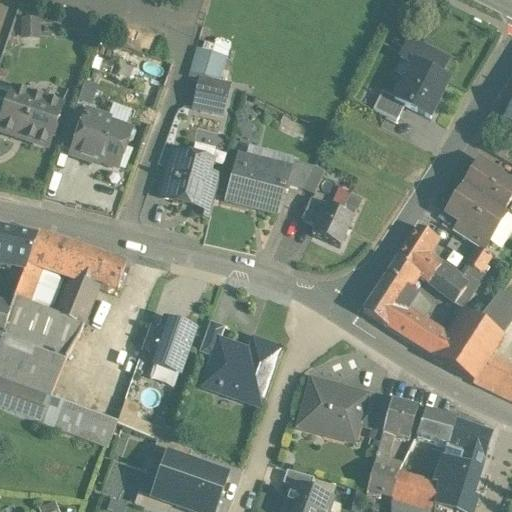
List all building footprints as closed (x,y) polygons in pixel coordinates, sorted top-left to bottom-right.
[(399,60),(412,67),(438,80),(446,64),(408,44),(399,60)] [(200,84),(219,88),(227,60),(196,51),(187,81),(200,84)] [(438,80),(412,67),(394,102),(393,104),(404,109),(428,122),(448,85),(438,80)] [(356,106),(372,114),(381,96),(384,89),(368,82),(356,106)] [(219,88),(200,84),(193,112),(221,118),(228,90),(219,88)] [(62,108),(12,91),(9,100),(1,124),(0,126),(0,133),(48,150),(62,108)] [(9,100),(0,96),(0,124),(1,124),(9,100)] [(394,102),(381,96),(372,114),(396,126),(404,109),(393,104),(394,102)] [(511,110),(510,109),(502,123),(511,128),(511,110)] [(106,122),(86,114),(84,120),(72,154),(70,159),(89,166),(90,162),(116,171),(126,144),(132,141),(133,137),(130,130),(126,129),(120,131),(105,126),(106,122)] [(73,116),(61,150),(72,154),(84,120),(73,116)] [(490,143),(480,134),(477,139),(487,145),(490,143)] [(487,145),(477,139),(472,146),(482,151),(487,145)] [(192,157),(183,155),(180,157),(179,158),(176,171),(178,171),(170,202),(200,210),(198,216),(209,219),(219,180),(208,177),(210,169),(209,168),(213,152),(195,147),(192,157)] [(168,154),(157,199),(170,202),(178,171),(176,171),(179,158),(180,157),(168,154)] [(288,171),(245,160),(238,186),(229,184),(225,204),(249,210),(250,204),(279,211),(285,189),(290,171),(288,171)] [(313,169),(290,163),(288,171),(290,171),(285,189),(302,193),(313,169)] [(502,182),(480,168),(464,192),(501,216),(511,199),(511,190),(501,184),(502,182)] [(313,169),(302,193),(313,198),(324,174),(313,169)] [(501,216),(464,192),(448,217),(467,230),(490,245),(506,219),(501,216)] [(350,197),(341,217),(352,222),(361,202),(350,197)] [(324,210),(310,204),(301,225),(315,231),(324,210)] [(341,217),(324,210),(315,231),(311,239),(339,251),(352,222),(341,217)] [(490,245),(467,230),(460,241),(482,256),(490,245)] [(37,241),(0,232),(0,259),(12,262),(11,269),(26,272),(27,269),(37,241)] [(442,275),(422,259),(433,242),(416,232),(396,263),(415,277),(432,290),(442,275)] [(52,242),(39,237),(37,241),(27,269),(41,274),(52,242)] [(126,268),(52,242),(41,274),(63,282),(83,289),(85,283),(97,287),(116,293),(126,268)] [(479,255),(468,270),(476,275),(478,276),(488,261),(479,255)] [(396,263),(363,316),(386,331),(402,320),(408,310),(398,304),(415,277),(396,263)] [(27,269),(26,272),(14,303),(23,308),(28,310),(41,274),(27,269)] [(468,270),(457,286),(464,291),(476,275),(468,270)] [(457,286),(442,275),(432,290),(454,306),(464,291),(457,286)] [(464,291),(454,306),(459,311),(482,280),(478,276),(476,275),(464,291)] [(50,317),(28,310),(23,308),(19,318),(78,339),(97,287),(85,283),(83,289),(63,282),(50,317)] [(433,337),(422,354),(470,386),(492,358),(511,325),(511,315),(491,302),(477,323),(459,311),(441,342),(433,337)] [(23,308),(14,303),(12,310),(10,315),(19,318),(23,308)] [(0,340),(0,341),(10,315),(12,310),(0,307),(0,340)] [(10,315),(0,341),(64,363),(78,339),(19,318),(10,315)] [(424,334),(402,320),(386,331),(422,354),(433,337),(434,336),(426,331),(424,334)] [(193,335),(165,325),(161,336),(153,358),(151,364),(153,369),(163,373),(168,370),(179,374),(193,335)] [(209,327),(198,356),(211,361),(217,344),(219,344),(223,333),(209,327)] [(161,336),(149,331),(141,354),(153,358),(161,336)] [(64,363),(0,341),(0,343),(0,381),(48,400),(64,363)] [(219,344),(217,344),(211,361),(203,385),(217,390),(215,396),(235,403),(237,398),(262,406),(280,353),(252,344),(247,359),(239,356),(240,352),(219,344)] [(511,368),(492,358),(470,386),(511,406),(511,368)] [(0,412),(53,432),(63,406),(48,400),(0,381),(0,412)] [(365,399),(311,385),(298,432),(320,438),(321,433),(326,430),(355,438),(357,428),(365,399)] [(379,403),(365,399),(357,428),(371,432),(379,403)] [(379,403),(371,432),(383,435),(390,406),(379,403)] [(124,405),(115,427),(157,443),(161,434),(133,423),(138,411),(124,405)] [(116,425),(63,406),(53,432),(107,451),(115,427),(116,425)] [(416,413),(390,406),(383,435),(382,437),(391,440),(408,444),(416,413)] [(424,415),(416,413),(408,444),(411,447),(414,443),(416,440),(419,432),(418,431),(424,415)] [(453,424),(424,415),(418,431),(419,432),(416,440),(414,443),(446,453),(452,427),(453,424)] [(489,439),(452,427),(446,453),(444,464),(459,469),(460,467),(479,473),(489,439)] [(382,437),(373,471),(382,474),(391,440),(382,437)] [(166,460),(186,467),(190,455),(157,443),(153,455),(166,460)] [(166,460),(159,481),(219,502),(220,502),(227,481),(186,467),(166,460)] [(459,469),(444,464),(443,469),(457,474),(459,469)] [(479,473),(460,467),(459,469),(457,474),(451,496),(469,502),(479,473)] [(457,474),(443,469),(441,474),(437,491),(435,505),(447,508),(451,496),(457,474)] [(441,474),(429,470),(424,487),(437,491),(441,474)] [(373,471),(366,495),(379,499),(386,475),(382,474),(373,471)] [(313,482),(286,475),(282,487),(291,490),(292,489),(309,495),(313,482)] [(396,478),(386,475),(379,499),(390,502),(396,478)] [(424,487),(396,478),(390,502),(423,511),(434,511),(435,505),(437,491),(424,487)] [(216,511),(219,502),(159,481),(151,504),(171,510),(175,511),(216,511)] [(309,495),(292,489),(291,490),(283,511),(328,511),(331,503),(309,495)] [(142,511),(170,511),(171,510),(151,504),(138,499),(134,509),(142,511)]
